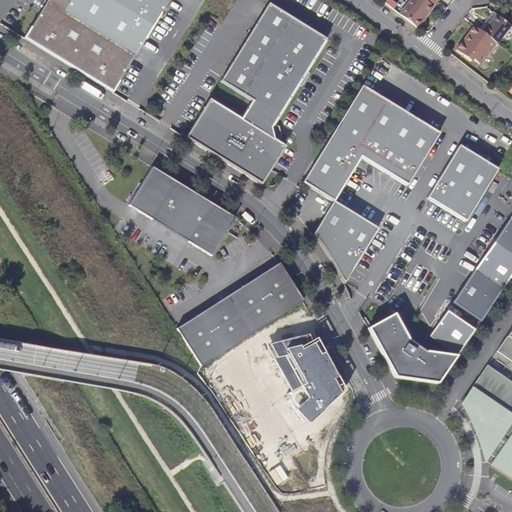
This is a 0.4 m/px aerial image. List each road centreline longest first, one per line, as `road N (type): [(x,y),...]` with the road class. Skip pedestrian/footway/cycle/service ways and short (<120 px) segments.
road 1 (unclassified): [(385,419),(327,298),(298,251),(263,216),(0,51)]
road 2 (unknown): [(263,216),(297,163),(316,110),(349,65),(349,38),(340,26),(304,7)]
road 3 (unknown): [(413,208),(442,156),(447,126),(377,76)]
road 4 (unclassified): [(511,310),(431,425)]
road 5 (unknown): [(343,328),(413,208)]
road 6 (motorway): [(73,511),(0,395)]
road 7 (unknown): [(413,208),(459,243),(429,301)]
